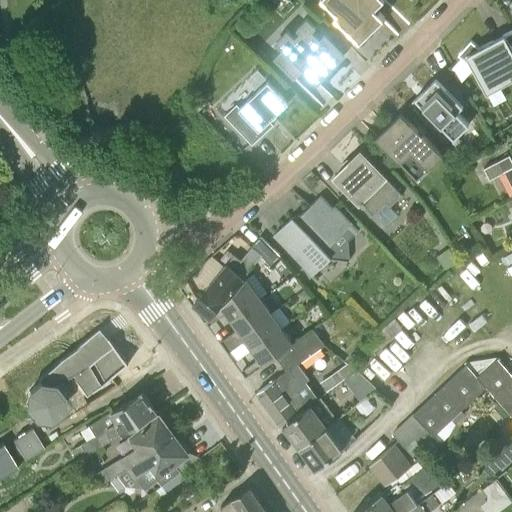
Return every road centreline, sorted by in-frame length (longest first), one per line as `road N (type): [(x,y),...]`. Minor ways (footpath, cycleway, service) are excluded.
road 1 (residential): [(197,235),(281,180),(457,0)]
road 2 (tertiary): [(304,511),(133,273)]
road 3 (tertiary): [(133,273),(149,249),(141,208),(103,189),(69,205)]
